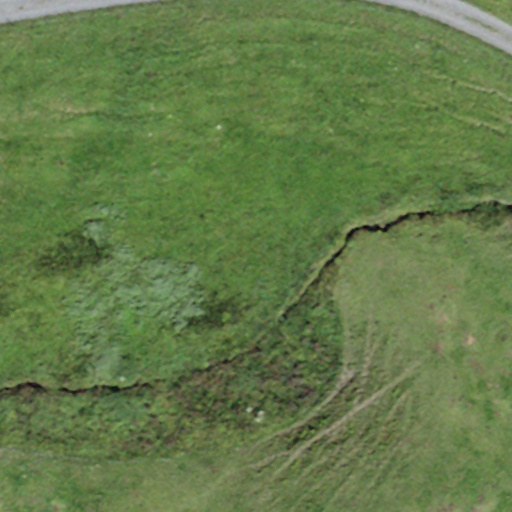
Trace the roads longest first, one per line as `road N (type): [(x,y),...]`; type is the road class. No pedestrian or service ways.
road 1 (track): [(0,20),(141,0)]
road 2 (track): [(390,0),(475,22),(511,46)]
